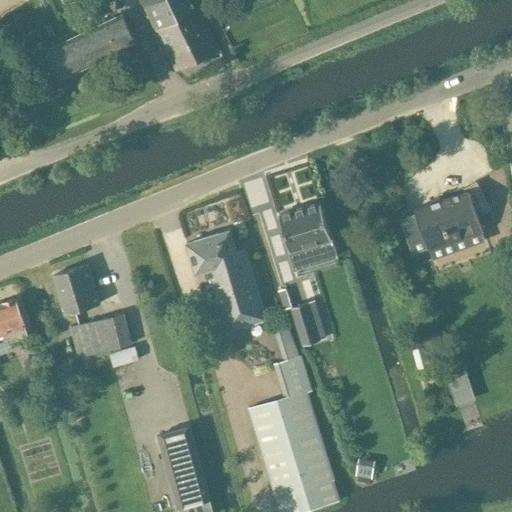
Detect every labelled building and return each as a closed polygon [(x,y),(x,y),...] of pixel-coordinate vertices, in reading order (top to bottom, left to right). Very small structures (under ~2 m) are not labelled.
[(175,0),(139,0),(147,15),(175,0)] [(175,0),(147,15),(167,52),(211,30),(200,8),(206,5),(203,0),(175,0)] [(123,14),(47,48),(59,76),(136,42),(123,14)] [(220,47),(211,30),(167,52),(177,70),(220,47)] [(417,212),(400,218),(409,244),(425,238),(429,247),(429,249),(430,249),(482,231),(477,216),(490,209),(475,181),(467,185),(469,189),(446,196),(415,206),(417,212)] [(278,214),(293,259),(335,246),(320,201),(304,206),(295,208),(295,209),(278,214)] [(230,229),(187,242),(195,273),(204,271),(206,279),(212,278),(227,329),(265,318),(244,249),(236,250),(230,229)] [(511,234),(502,239),(509,252),(511,250),(511,234)] [(89,265),(53,275),(64,313),(100,302),(89,265)] [(152,280),(145,282),(147,289),(154,287),(152,280)] [(12,340),(27,334),(23,324),(25,323),(16,297),(0,302),(0,333),(8,330),(12,340)] [(292,305),(305,343),(320,338),(316,326),(323,324),(315,298),(308,300),(292,305)] [(79,356),(109,348),(131,342),(123,312),(71,326),(79,356)] [(274,362),(285,396),(306,390),(312,388),(302,355),(300,355),(289,326),(275,330),(284,360),(274,362)] [(37,356),(26,359),(30,375),(41,372),(37,356)] [(467,368),(448,374),(453,391),(472,385),(467,368)] [(294,511),(338,499),(306,390),(285,396),(249,407),(280,511),(294,511)] [(191,426),(159,435),(179,505),(211,496),(191,426)]
